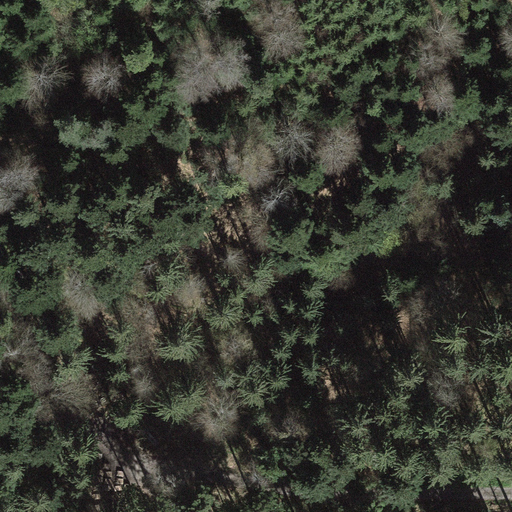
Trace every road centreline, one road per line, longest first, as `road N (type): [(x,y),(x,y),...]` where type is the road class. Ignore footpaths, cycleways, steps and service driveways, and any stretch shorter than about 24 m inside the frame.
road 1 (track): [(511,494),(319,491),(124,455)]
road 2 (track): [(0,280),(87,421),(207,511)]
